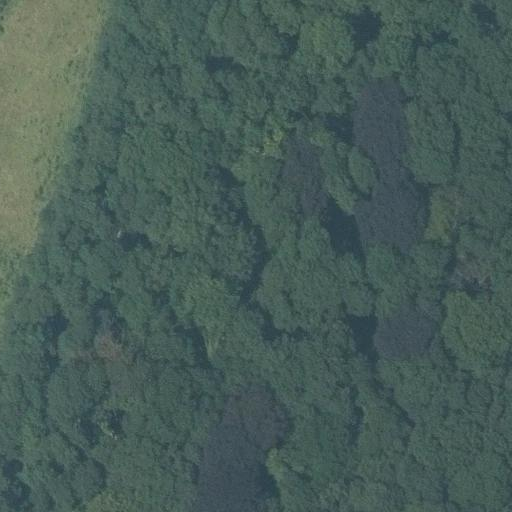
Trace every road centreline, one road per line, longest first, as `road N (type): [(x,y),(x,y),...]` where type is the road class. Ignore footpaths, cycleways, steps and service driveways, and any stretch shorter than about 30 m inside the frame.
road 1 (track): [(292,23),(445,81)]
road 2 (track): [(264,37),(246,115),(251,195)]
